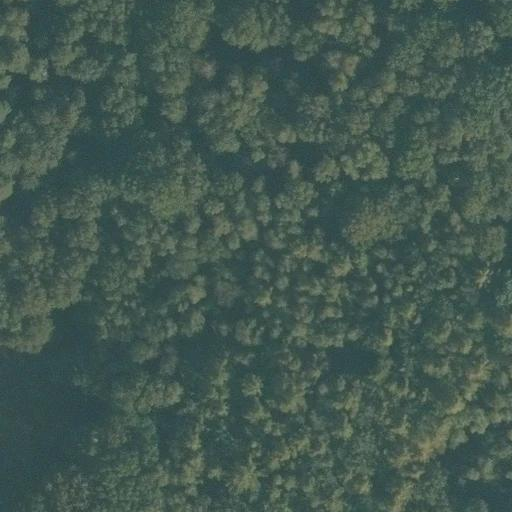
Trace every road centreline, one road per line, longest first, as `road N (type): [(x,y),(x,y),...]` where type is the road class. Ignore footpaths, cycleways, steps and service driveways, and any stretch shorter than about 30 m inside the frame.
road 1 (track): [(161,0),(155,54),(61,375)]
road 2 (track): [(61,375),(283,511)]
road 3 (track): [(20,511),(61,375)]
